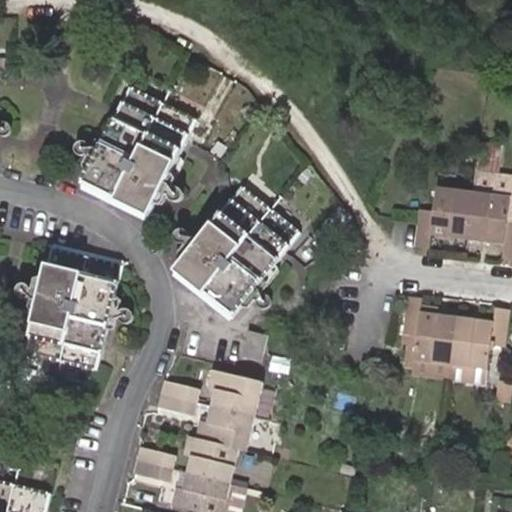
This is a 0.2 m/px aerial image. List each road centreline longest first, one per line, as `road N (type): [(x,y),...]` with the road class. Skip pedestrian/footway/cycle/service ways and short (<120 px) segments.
road 1 (track): [(379,262),(377,235),(357,193),(250,71),(131,12),(0,3)]
road 2 (residential): [(102,511),(134,396),(167,324),(165,284)]
road 3 (residential): [(165,284),(134,241),(84,212),(0,187)]
road 4 (residential): [(511,283),(379,262)]
